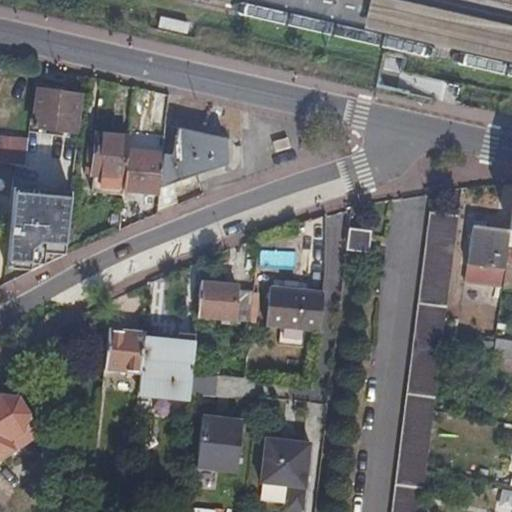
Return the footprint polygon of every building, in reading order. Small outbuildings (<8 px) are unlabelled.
[(257,0),(291,9),(293,0),(257,0)] [(511,66),(511,29),(379,0),(365,0),(358,32),(511,66)] [(79,95),(38,90),(33,127),(75,132),(79,95)] [(166,153),(162,154),(162,156),(158,194),(156,215),(176,207),(178,180),(227,163),(225,139),(177,127),(174,143),(169,142),(166,153)] [(127,151),(128,137),(95,134),(91,174),(94,174),(92,191),(122,194),(122,190),(123,184),(127,151)] [(23,167),(26,142),(0,138),(0,162),(14,165),(23,167)] [(162,156),(127,151),(123,184),(122,190),(158,194),(162,156)] [(32,270),(65,253),(71,194),(12,188),(5,270),(32,270)] [(392,511),(420,511),(425,470),(433,409),(441,346),(458,215),(431,212),(392,511)] [(473,226),(484,227),(485,221),(474,219),(473,226)] [(505,264),(510,231),(484,227),(473,226),(468,265),(504,271),(505,264)] [(369,231),(348,228),(345,248),(366,251),(369,231)] [(504,271),(502,289),(511,290),(511,265),(505,264),(504,271)] [(250,321),(253,290),(237,288),(237,285),(201,282),(197,315),(250,321)] [(323,292),(271,286),(266,325),(318,330),(319,330),(323,292)] [(144,343),(144,332),(108,328),(104,369),(140,372),(144,343)] [(174,346),(144,343),(140,372),(139,392),(174,396),(177,371),(192,373),(194,348),(196,333),(176,331),(174,346)] [(503,358),(511,359),(511,342),(495,339),(493,356),(503,358)] [(490,367),(501,369),(503,358),(493,356),(490,367)] [(511,370),(511,359),(503,358),(501,369),(511,370)] [(189,397),(192,373),(177,371),(174,396),(189,397)] [(16,396),(0,393),(0,458),(39,435),(16,396)] [(200,467),(206,415),(201,414),(194,466),(200,467)] [(234,471),(239,419),(225,417),(214,416),(206,415),(200,467),(234,471)] [(291,441),(280,439),(264,437),(258,482),(303,487),(309,443),(291,441)] [(287,491),(286,511),(301,511),(302,492),(287,491)]
